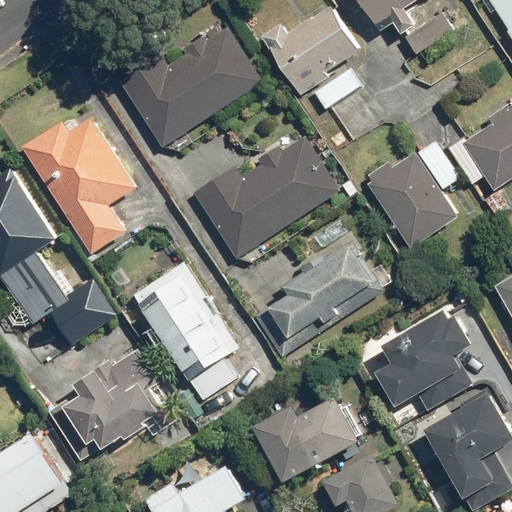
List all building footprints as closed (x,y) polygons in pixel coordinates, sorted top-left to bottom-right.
[(364,0),(385,31),(397,24),(404,35),(420,25),(408,8),(419,0),(364,0)] [(511,0),(488,0),(511,36),(511,0)] [(285,24),(267,36),(305,94),(333,76),(330,71),(364,49),(335,4),(290,32),(285,24)] [(446,12),(409,36),(420,52),(457,28),(446,12)] [(191,52),(131,90),(167,145),(268,81),(233,26),(212,39),(210,35),(188,49),(191,52)] [(355,67),(317,91),(328,108),(365,84),(355,67)] [(468,136),(451,147),(475,183),(488,174),(498,190),(511,180),(511,110),(470,139),(468,136)] [(67,120),(26,147),(96,253),(130,231),(113,205),(140,187),(94,117),(74,131),(67,120)] [(239,164),(196,192),(239,259),(347,191),(311,135),(286,150),(282,144),(261,157),(266,164),(247,176),(239,164)] [(419,150),(371,182),(415,247),(463,215),(445,188),(463,176),(439,140),(420,152),(419,150)] [(14,167),(0,176),(0,268),(35,323),(53,311),(75,344),(122,314),(97,277),(70,295),(41,251),(61,237),(14,167)] [(511,202),(502,188),(487,198),(502,220),(511,213),(511,202)] [(307,271),(285,285),(291,294),(260,313),(287,355),(389,290),(356,241),(329,258),(326,253),(304,267),(307,271)] [(189,258),(137,292),(207,399),(240,377),(227,357),(245,345),(189,258)] [(511,311),(511,276),(497,285),(511,311)] [(396,361),(379,371),(396,400),(389,405),(400,424),(476,381),(460,354),(478,344),(460,313),(453,317),(449,309),(386,344),(396,361)] [(82,391),(52,410),(85,460),(127,433),(129,438),(150,424),(147,420),(167,407),(153,386),(162,380),(141,348),(116,364),(113,358),(93,371),(95,373),(78,384),(82,391)] [(466,407),(428,428),(474,510),(511,488),(511,479),(496,451),(511,442),(511,425),(490,387),(463,402),(466,407)] [(297,403),(257,426),(289,481),(365,438),(340,395),(304,415),(297,403)] [(0,457),(10,474),(0,480),(0,511),(53,511),(80,495),(39,430),(0,453),(0,457)] [(327,480),(341,505),(353,499),(359,511),(389,511),(406,504),(378,453),(327,480)] [(157,511),(233,511),(231,509),(251,497),(232,464),(183,493),(176,481),(149,497),(157,511)]
